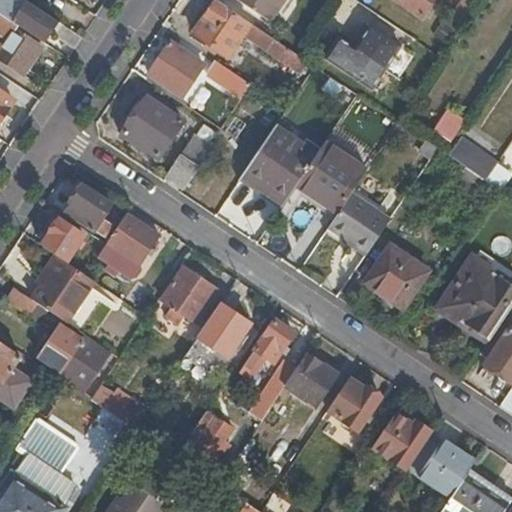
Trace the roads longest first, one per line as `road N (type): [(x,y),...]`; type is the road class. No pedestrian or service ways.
road 1 (residential): [(511,440),(54,133)]
road 2 (residential): [(143,0),(54,133)]
